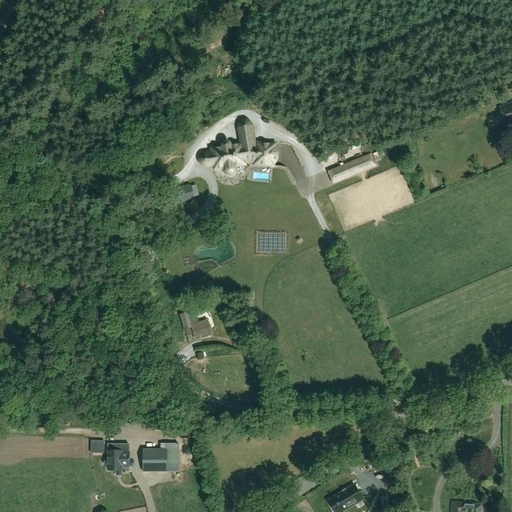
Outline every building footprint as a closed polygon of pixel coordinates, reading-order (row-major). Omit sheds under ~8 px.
[(511,102),(499,108),(506,126),(511,123),(511,102)] [(251,163),(272,165),(273,162),(276,160),(277,151),(274,148),(274,145),(266,144),(266,141),(263,141),(263,144),(249,142),(230,146),(229,143),(228,142),(228,141),(226,141),(225,141),(224,142),(223,143),(222,144),(223,147),(220,147),(219,147),(217,147),(216,147),(214,147),(213,148),(212,149),(212,153),(205,153),(204,154),(203,154),(202,155),(201,156),(201,157),(200,158),(201,163),(202,164),(204,165),(205,165),(207,165),(214,164),(215,169),(224,167),(225,172),(226,173),(228,174),(229,175),(231,175),(232,174),(234,173),(235,171),(235,170),(235,166),(251,163)] [(371,154),(327,173),(332,186),(377,167),(371,154)] [(165,193),(166,194),(156,197),(160,210),(195,199),(190,185),(165,193)] [(213,336),(208,319),(191,325),(187,312),(180,314),(187,337),(193,335),(195,341),(213,336)] [(91,441),(91,453),(104,453),(104,441),(91,441)] [(168,473),(168,472),(179,472),(179,443),(166,443),(166,450),(142,450),(142,473),(168,473)] [(129,468),(129,453),(120,453),(120,452),(108,452),(108,471),(117,471),(117,474),(122,474),(123,468),(129,468)] [(356,486),(336,496),(343,511),(363,501),(356,486)] [(480,511),(481,506),(452,503),(451,511),(480,511)]
